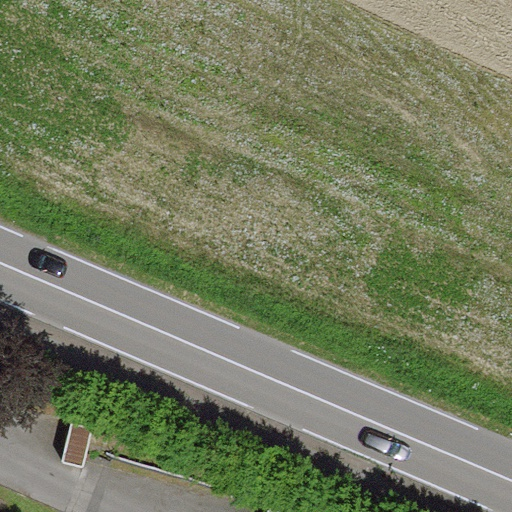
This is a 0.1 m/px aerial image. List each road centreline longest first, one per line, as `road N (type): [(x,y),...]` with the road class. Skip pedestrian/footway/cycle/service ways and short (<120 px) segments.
road 1 (primary): [(511,482),(0,264)]
road 2 (unclassified): [(124,511),(0,447)]
